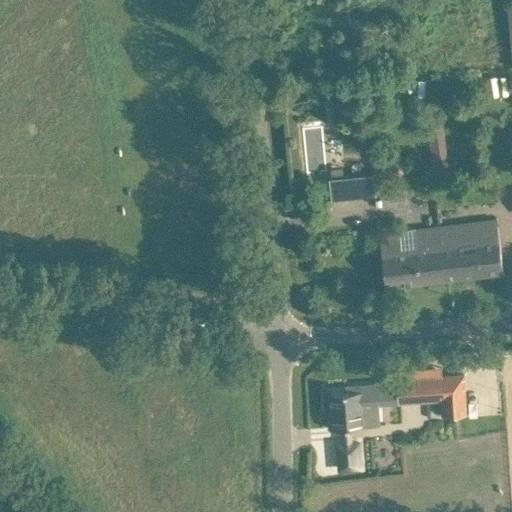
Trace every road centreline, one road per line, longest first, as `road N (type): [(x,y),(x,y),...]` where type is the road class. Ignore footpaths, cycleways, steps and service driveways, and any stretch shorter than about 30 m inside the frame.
road 1 (unclassified): [(265,327),(234,0)]
road 2 (residential): [(265,327),(234,327),(90,287),(0,281)]
road 3 (unclassified): [(265,327),(511,304)]
road 4 (unclassified): [(273,511),(265,327)]
